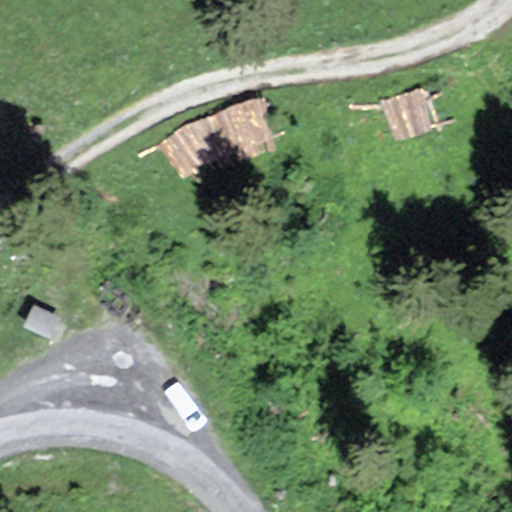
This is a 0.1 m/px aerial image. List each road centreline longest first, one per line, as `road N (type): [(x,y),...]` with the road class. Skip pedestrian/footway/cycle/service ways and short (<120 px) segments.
road 1 (track): [(511,2),(475,32),(424,54),(212,93),(122,123),(42,183),(0,228)]
road 2 (unclassified): [(0,443),(113,427),(213,477),(246,511)]
